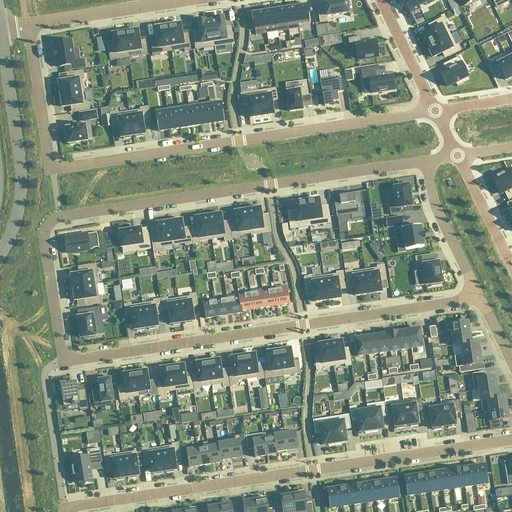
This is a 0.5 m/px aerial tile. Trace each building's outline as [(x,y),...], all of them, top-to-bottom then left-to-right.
[(346,0),(340,0),(323,3),(324,9),(317,10),(319,24),(327,23),(326,17),(348,14),(348,9),(350,9),(348,1),(346,1),(346,0)] [(402,0),(409,14),(412,13),(415,21),(423,17),(419,9),(420,9),(418,6),(425,3),(426,6),(437,1),(436,0),(402,0)] [(511,1),(511,0),(491,0),(497,11),(511,3),(511,1)] [(306,5),(295,7),(298,30),(299,30),(298,25),(309,23),(306,5)] [(295,7),(284,9),(288,31),(298,30),(295,7)] [(284,9),(273,10),(277,33),(288,31),(284,9)] [(273,10),(263,12),(266,35),(277,33),(273,10)] [(263,12),(252,14),(254,32),(265,30),(266,35),(263,12)] [(214,48),(233,45),(231,30),(225,31),(223,18),(215,19),(215,21),(210,22),(214,48)] [(432,30),(421,36),(424,43),(426,42),(428,46),(450,36),(444,25),(447,24),(443,18),(429,25),(432,30)] [(214,48),(210,22),(205,23),(204,21),(197,22),(199,35),(192,35),(195,51),(214,48)] [(180,25),(176,25),(176,23),(167,25),(168,33),(171,53),(183,51),(184,53),(191,52),(188,34),(181,35),(180,25)] [(149,40),(152,57),(159,56),(159,54),(171,53),(168,33),(167,25),(158,26),(158,28),(154,29),(156,39),(149,40)] [(133,30),(124,31),(128,59),(148,56),(145,41),(139,41),(137,31),(133,32),(133,30)] [(116,61),(128,59),(124,31),(115,32),(115,34),(111,35),(113,45),(107,46),(109,62),(116,61)] [(450,36),(428,46),(430,51),(429,52),(432,59),(444,53),(446,59),(460,52),(457,45),(455,46),(450,36)] [(376,49),(375,41),(360,43),(359,38),(348,39),(349,46),(354,45),(357,61),(378,58),(377,56),(379,56),(378,49),(376,49)] [(318,47),(317,40),(304,42),(305,49),(318,47)] [(70,41),(54,44),(55,52),(53,52),(54,59),(56,59),(57,68),(63,68),(71,66),(72,71),(85,69),(84,60),(80,61),(74,62),(72,50),(70,41)] [(511,70),(505,56),(495,61),(505,82),(511,78),(511,70)] [(445,72),(440,74),(446,88),(455,84),(457,88),(469,82),(458,58),(442,66),(445,72)] [(368,80),(371,95),(394,91),(392,76),(376,78),(375,69),(361,71),(362,81),(368,80)] [(204,71),(197,72),(199,82),(217,80),(216,74),(204,75),(204,71)] [(68,81),(66,81),(58,82),(58,85),(56,85),(57,94),(59,94),(60,95),(84,92),(82,80),(84,80),(83,72),(67,74),(68,81)] [(196,75),(186,76),(187,84),(197,83),(196,75)] [(332,106),(333,106),(332,102),(338,101),(337,94),(343,93),(341,79),(335,80),(335,78),(320,81),(321,92),(315,93),(318,107),(324,107),(324,108),(324,106),(332,105),(332,106)] [(165,88),(164,80),(154,81),(155,89),(157,89),(165,88)] [(308,97),(308,96),(306,82),(297,83),(298,89),(286,91),(288,104),(286,104),(287,111),(289,111),(289,113),(302,111),(302,109),(300,98),(308,97)] [(258,92),(261,117),(273,115),(271,102),(277,101),(275,89),(258,92)] [(72,107),(73,114),(89,111),(87,103),(86,104),(84,92),(60,95),(60,97),(58,98),(59,106),(61,106),(62,108),(70,107),(72,107)] [(250,119),(261,117),(258,92),(240,95),(242,107),(248,106),(250,119)] [(220,104),(209,106),(212,125),(223,123),(220,104)] [(201,126),(212,125),(209,106),(198,107),(201,126)] [(191,128),(201,126),(198,107),(188,109),(191,128)] [(140,111),(129,113),(132,137),(134,137),(135,139),(142,137),(142,135),(144,135),(142,122),(150,121),(148,108),(139,109),(140,111)] [(177,111),(180,130),(191,128),(188,109),(177,111)] [(177,111),(167,112),(170,131),(180,130),(177,111)] [(67,144),(67,145),(68,145),(69,145),(69,147),(75,146),(75,144),(86,142),(87,142),(87,141),(87,140),(92,140),(89,121),(96,120),(95,112),(79,115),(80,123),(82,122),(83,126),(80,127),(80,126),(79,126),(80,126),(73,127),(72,127),(72,128),(66,129),(65,129),(65,130),(65,131),(63,131),(64,139),(66,139),(67,144)] [(132,137),(129,113),(117,114),(117,112),(109,114),(111,127),(118,126),(120,139),(122,138),(123,140),(131,139),(130,137),(132,137)] [(170,131),(167,112),(155,114),(158,133),(170,131)] [(69,113),(59,114),(59,123),(69,122),(69,113)] [(101,138),(102,147),(114,147),(113,138),(101,138)] [(82,161),(93,161),(92,148),(81,149),(82,161)] [(511,173),(510,171),(492,180),(499,195),(503,193),(508,202),(511,199),(511,173)] [(403,208),(412,207),(410,200),(411,199),(410,199),(410,194),(410,193),(409,193),(408,186),(407,186),(406,184),(397,186),(398,188),(393,188),(395,202),(388,203),(390,216),(404,214),(403,208)] [(334,205),(336,219),(350,217),(351,221),(364,218),(360,193),(347,195),(347,194),(346,195),(347,195),(339,197),(340,204),(334,205)] [(314,199),(305,200),(310,228),(330,225),(328,209),(320,210),(318,200),(314,200),(314,199)] [(310,228),(305,200),(296,201),(296,203),(292,204),(294,214),(287,215),(290,231),(310,228)] [(249,210),(247,211),(251,237),(271,234),(268,218),(261,219),(260,209),(257,209),(257,207),(248,209),(249,210)] [(229,224),(231,242),(232,242),(231,240),(239,239),(239,237),(250,235),(250,237),(251,237),(247,211),(245,211),(245,209),(236,210),(236,212),(234,213),(235,223),(229,224)] [(231,242),(229,224),(222,225),(220,215),(218,215),(218,213),(209,214),(209,216),(208,217),(211,241),(223,239),(224,243),(231,242)] [(199,243),(211,241),(208,217),(206,217),(205,215),(197,216),(197,218),(195,219),(196,229),(190,230),(192,246),(200,245),(199,243)] [(401,218),(385,220),(387,229),(403,226),(401,218)] [(192,246),(190,230),(183,231),(181,221),(179,221),(179,219),(170,220),(170,222),(168,223),(172,247),(184,245),(184,247),(192,246)] [(158,224),(155,225),(157,235),(150,236),(153,254),(163,252),(162,248),(172,247),(168,223),(166,223),(166,221),(157,222),(158,224)] [(394,230),(395,236),(402,235),(405,251),(423,248),(422,240),(425,240),(424,234),(421,234),(420,226),(394,230)] [(140,227),(118,230),(118,233),(116,233),(118,242),(119,241),(120,246),(135,244),(136,251),(150,248),(148,235),(141,236),(140,227)] [(64,239),(67,254),(93,250),(92,244),(97,243),(96,234),(86,236),(86,235),(64,239)] [(430,264),(428,256),(415,258),(417,273),(423,272),(426,286),(431,286),(431,288),(440,286),(440,284),(441,284),(438,263),(430,264)] [(96,285),(98,285),(95,265),(80,267),(81,274),(70,276),(71,278),(69,279),(70,287),(72,287),(72,289),(96,285)] [(377,269),(364,271),(368,295),(381,293),(379,283),(386,282),(384,266),(376,267),(377,269)] [(355,297),(368,295),(364,271),(352,273),(352,271),(344,272),(347,288),(353,287),(355,297)] [(323,277),(327,301),(340,299),(338,289),(345,288),(343,272),(335,273),(336,275),(323,277)] [(327,301),(323,277),(311,279),(311,277),(303,278),(306,294),(312,293),(314,303),(327,301)] [(96,285),(72,289),(72,291),(70,291),(72,300),(74,300),(74,302),(85,300),(86,307),(101,305),(100,297),(98,297),(96,285)] [(274,289),(277,307),(289,305),(286,288),(274,289)] [(262,291),(265,309),(277,307),(274,289),(262,291)] [(262,291),(250,293),(253,311),(265,309),(262,291)] [(253,311),(250,293),(238,295),(241,315),(241,313),(253,311)] [(189,298),(178,299),(182,324),(184,323),(184,325),(192,324),(192,322),(194,322),(192,309),(198,308),(195,295),(189,296),(189,298)] [(226,299),(229,316),(241,315),(238,295),(238,297),(226,299)] [(180,324),(182,324),(178,299),(167,301),(167,299),(160,300),(162,313),(168,312),(170,325),(172,325),(172,327),(180,326),(180,324)] [(229,316),(226,299),(214,301),(217,318),(229,316)] [(162,313),(160,300),(153,301),(153,303),(142,305),(146,329),(148,329),(148,331),(156,330),(155,328),(157,327),(155,314),(162,313)] [(217,318),(214,301),(202,302),(205,320),(217,318)] [(144,329),(146,329),(142,305),(131,307),(130,305),(123,306),(125,319),(132,318),(134,331),(136,331),(136,333),(144,331),(144,329)] [(107,320),(105,307),(86,310),(87,317),(77,318),(77,319),(80,339),(83,339),(83,341),(93,339),(93,337),(95,337),(96,337),(96,336),(94,323),(107,320)] [(451,336),(469,334),(467,322),(450,325),(451,336)] [(419,330),(408,332),(411,350),(422,348),(419,330)] [(411,350),(408,332),(397,333),(400,351),(411,350)] [(387,335),(389,353),(400,351),(397,333),(387,335)] [(469,334),(451,336),(453,347),(477,343),(470,344),(469,334)] [(376,337),(379,355),(389,353),(387,335),(376,337)] [(438,336),(439,343),(450,342),(449,335),(438,336)] [(368,356),(379,355),(376,337),(365,338),(368,356)] [(357,358),(368,356),(365,338),(354,340),(357,358)] [(329,342),(333,368),(344,366),(345,368),(351,367),(349,351),(343,352),(341,342),(337,342),(337,340),(329,342)] [(322,369),(333,368),(329,342),(321,343),(322,345),(318,345),(319,356),(313,357),(316,372),(322,371),(322,369)] [(461,357),(479,354),(477,343),(453,347),(460,346),(461,357)] [(279,351),(278,351),(282,378),(300,375),(298,362),(292,363),(290,348),(282,349),(283,351),(279,351)] [(264,380),(282,378),(278,351),(277,351),(273,352),(273,350),(266,351),(268,366),(262,367),(264,380)] [(471,366),(481,365),(479,354),(461,357),(463,367),(458,368),(459,374),(472,372),(471,366)] [(264,380),(262,367),(256,368),(254,355),(243,357),(243,356),(242,357),(246,381),(257,379),(257,381),(264,380)] [(246,381),(242,357),(231,359),(233,372),(227,373),(229,388),(236,387),(235,383),(246,381)] [(222,389),(229,388),(227,373),(221,373),(219,360),(208,362),(207,362),(211,387),(222,385),(222,389)] [(211,387),(207,362),(195,364),(197,377),(191,378),(193,391),(200,390),(200,388),(211,387)] [(171,368),(175,392),(186,390),(187,392),(193,391),(191,378),(185,379),(183,366),(171,368)] [(161,383),(156,383),(158,397),(164,396),(164,394),(175,392),(171,368),(160,370),(161,383)] [(134,373),(138,398),(149,396),(149,398),(158,397),(156,383),(148,385),(146,370),(139,371),(139,373),(134,373)] [(127,399),(138,398),(134,373),(122,375),(124,388),(117,389),(119,403),(127,401),(127,399)] [(474,392),(478,391),(496,388),(494,378),(485,379),(484,373),(471,375),(472,381),(474,392)] [(107,376),(99,377),(99,379),(97,379),(99,392),(91,393),(93,407),(113,404),(109,377),(107,378),(107,376)] [(76,382),(60,385),(63,407),(78,404),(79,412),(88,410),(85,390),(77,392),(76,382)] [(496,388),(478,391),(480,402),(505,398),(498,399),(496,388)] [(505,398),(480,402),(487,401),(489,411),(486,412),(506,409),(505,398)] [(420,400),(403,403),(406,427),(410,426),(410,428),(417,427),(417,425),(418,425),(416,413),(422,412),(421,407),(420,400)] [(454,414),(461,413),(459,404),(459,401),(440,404),(444,428),(447,427),(448,429),(455,428),(455,426),(456,426),(454,414)] [(378,406),(367,408),(370,431),(382,429),(380,417),(386,416),(385,406),(384,402),(377,403),(378,406)] [(403,427),(406,427),(403,403),(385,406),(386,416),(387,417),(393,417),(394,428),(395,428),(396,430),(403,429),(403,427)] [(429,406),(421,407),(422,412),(423,419),(430,418),(432,430),(433,429),(433,431),(441,430),(441,428),(444,428),(440,404),(440,406),(429,408),(429,406)] [(370,431),(367,408),(356,410),(356,407),(349,408),(351,422),(357,421),(359,433),(370,431)] [(488,423),(508,420),(506,409),(486,412),(481,413),(482,417),(487,416),(488,423)] [(342,420),(331,422),(334,446),(341,446),(340,444),(346,443),(344,431),(350,430),(348,416),(341,417),(342,420)] [(472,417),(465,418),(466,426),(473,425),(472,417)] [(328,447),(334,446),(331,422),(320,423),(319,420),(312,422),(314,435),(321,434),(322,446),(328,446),(328,447)] [(279,435),(274,436),(276,453),(287,452),(284,434),(283,429),(278,430),(279,435)] [(277,455),(276,453),(274,436),(273,433),(262,435),(265,457),(277,455)] [(295,433),(284,434),(287,452),(298,450),(295,433)] [(231,460),(242,459),(241,448),(246,447),(245,435),(233,437),(234,442),(229,443),(231,460)] [(254,459),(265,457),(262,435),(257,435),(258,440),(252,441),(254,459)] [(197,450),(199,467),(210,466),(208,448),(207,443),(202,444),(202,449),(197,450)] [(217,444),(217,446),(218,446),(220,462),(221,462),(231,460),(229,443),(217,444)] [(171,447),(160,449),(163,473),(165,472),(166,474),(174,473),(174,471),(176,471),(174,460),(181,459),(180,457),(178,445),(178,444),(171,445),(171,447)] [(199,467),(197,450),(186,451),(185,445),(178,445),(180,457),(186,456),(188,469),(199,467)] [(218,446),(217,446),(208,448),(210,466),(221,464),(221,462),(220,462),(218,446)] [(163,473),(160,449),(148,450),(148,448),(141,450),(143,465),(149,464),(151,475),(153,474),(153,476),(162,475),(161,473),(163,473)] [(88,457),(71,459),(75,484),(84,483),(85,485),(92,484),(90,469),(91,469),(90,460),(101,458),(100,449),(87,451),(88,457)] [(143,465),(141,450),(133,451),(133,453),(122,454),(126,478),(128,478),(128,480),(136,479),(136,477),(138,477),(137,466),(143,465)] [(126,478),(122,454),(111,456),(110,454),(103,455),(105,471),(111,470),(113,480),(115,480),(116,482),(124,481),(124,479),(126,478)] [(472,468),(475,487),(487,485),(484,466),(472,468)] [(472,468),(461,470),(464,489),(475,487),(472,468)] [(453,490),(464,489),(461,470),(461,469),(450,471),(453,490)] [(442,492),(453,490),(450,471),(439,473),(442,492)] [(427,475),(430,494),(442,492),(439,473),(427,475)] [(430,494),(427,475),(416,477),(419,496),(430,494)] [(419,496),(416,477),(404,478),(407,497),(419,496)] [(396,480),(384,482),(387,501),(398,499),(396,480)] [(373,484),(375,503),(387,501),(384,482),(373,484)] [(373,484),(361,485),(364,505),(375,503),(373,484)] [(364,505),(361,485),(350,487),(353,506),(364,505)] [(342,508),(353,506),(350,487),(339,489),(342,508)] [(511,496),(511,491),(511,488),(496,491),(497,499),(511,496)] [(342,508),(339,489),(327,491),(330,510),(342,508)] [(295,495),(292,496),(294,511),(312,511),(311,504),(305,505),(303,494),(302,494),(302,492),(295,493),(295,495)] [(294,511),(292,496),(280,497),(282,508),(276,509),(276,511),(294,511)] [(257,501),(254,501),(255,511),(273,511),(273,509),(267,510),(266,500),(264,500),(264,498),(257,499),(257,501)] [(255,511),(254,501),(242,503),(243,511),(255,511)]
